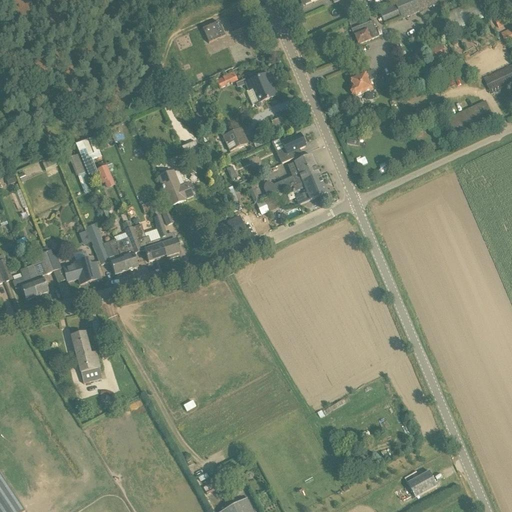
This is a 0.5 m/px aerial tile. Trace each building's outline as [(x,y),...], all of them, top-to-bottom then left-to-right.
[(444,1),(443,0),(396,0),(395,0),(397,5),(380,12),(385,23),(403,16),(404,19),(444,1)] [(240,14),(227,19),(233,34),(246,28),(240,14)] [(505,14),(494,18),(499,29),(509,24),(505,14)] [(373,21),(352,29),(355,35),(354,35),(358,45),(379,37),(373,21)] [(219,22),(202,29),(209,44),(225,37),(219,22)] [(511,29),(501,34),(506,44),(511,41),(511,29)] [(335,49),(330,39),(323,43),(328,52),(335,49)] [(442,44),(428,50),(433,61),(447,55),(442,44)] [(226,49),(213,53),(218,67),(231,63),(226,49)] [(451,71),(445,60),(435,66),(440,76),(451,71)] [(511,83),(511,65),(484,79),(491,94),(511,83)] [(370,82),(377,79),(374,71),(361,76),(350,81),(354,88),(353,89),(351,92),(353,96),(356,97),(373,90),(370,82)] [(226,86),(226,85),(230,83),(231,85),(238,82),(234,73),(223,78),(215,82),(219,90),(226,86)] [(277,96),(268,74),(245,84),(248,92),(253,89),(259,104),(277,96)] [(410,78),(390,88),(395,98),(415,88),(410,78)] [(487,103),(445,121),(455,143),(496,124),(487,103)] [(241,129),(222,138),(229,153),(248,144),(241,129)] [(291,154),(305,148),(304,145),(306,144),(303,138),(301,139),(300,136),(282,144),(284,150),(277,154),(282,165),(294,160),(291,154)] [(94,138),(81,143),(87,157),(100,152),(94,138)] [(98,144),(101,151),(108,148),(105,141),(98,144)] [(191,148),(196,146),(195,143),(183,147),(185,154),(192,152),(191,148)] [(197,150),(184,156),(188,164),(202,158),(197,150)] [(69,160),(76,178),(86,174),(79,156),(69,160)] [(293,186),(319,176),(311,156),(294,163),(294,164),(287,167),(292,178),(274,187),(273,186),(272,185),(270,184),(269,183),(267,183),(266,184),(265,185),(264,186),(264,187),(264,189),(269,198),(276,195),(293,186)] [(46,172),(58,167),(55,159),(43,164),(46,172)] [(99,170),(96,171),(102,185),(105,184),(107,190),(115,186),(107,167),(105,167),(99,170)] [(188,184),(184,185),(180,187),(175,174),(174,171),(166,175),(159,178),(166,194),(165,194),(170,208),(186,202),(185,201),(193,197),(188,184)] [(21,183),(27,180),(24,174),(18,176),(21,183)] [(319,176),(293,186),(295,191),(303,189),(306,194),(295,198),(299,206),(327,195),(319,176)] [(16,183),(14,177),(6,180),(8,186),(16,183)] [(231,188),(224,191),(231,207),(237,204),(231,188)] [(249,192),(254,204),(260,202),(254,189),(249,192)] [(279,198),(278,195),(256,204),(262,217),(283,207),(283,205),(279,198)] [(279,198),(283,205),(289,202),(286,195),(279,198)] [(147,204),(141,206),(144,214),(150,211),(147,204)] [(169,213),(163,216),(167,227),(174,224),(169,213)] [(173,235),(167,237),(160,216),(153,219),(160,240),(166,257),(166,259),(172,257),(173,259),(178,257),(178,255),(180,255),(179,254),(173,235)] [(239,218),(217,227),(222,237),(227,234),(229,240),(244,233),(240,225),(242,224),(239,218)] [(123,241),(116,243),(117,246),(126,273),(137,269),(133,255),(142,252),(134,229),(132,229),(130,223),(122,225),(131,248),(126,250),(123,241)] [(126,273),(117,246),(116,243),(115,241),(104,245),(95,225),(86,229),(101,266),(110,262),(115,277),(126,273)] [(142,226),(134,229),(142,252),(142,253),(145,252),(148,263),(166,257),(160,240),(150,243),(148,238),(146,238),(142,226)] [(26,253),(25,254),(22,245),(18,247),(24,264),(30,262),(26,253)] [(44,250),(46,254),(53,251),(51,246),(44,248),(44,250)] [(54,251),(53,251),(46,254),(53,273),(61,270),(54,251)] [(53,273),(46,254),(39,257),(46,276),(53,273)] [(90,266),(89,259),(85,260),(80,262),(80,261),(73,263),(74,267),(71,268),(63,270),(65,274),(67,283),(79,280),(80,286),(100,281),(96,265),(94,265),(90,266)] [(0,271),(4,283),(12,280),(4,261),(0,262),(0,271)] [(43,279),(42,279),(41,276),(37,278),(33,267),(26,269),(36,298),(48,294),(43,279)] [(36,298),(26,269),(20,271),(24,282),(14,286),(15,290),(21,288),(26,302),(36,298)] [(95,354),(90,356),(85,334),(71,338),(83,385),(102,380),(95,354)] [(346,465),(350,473),(357,469),(353,461),(346,465)] [(0,511),(21,511),(25,510),(0,472),(0,511)] [(437,486),(430,473),(408,485),(416,498),(437,486)] [(253,511),(247,500),(223,511),(253,511)]
